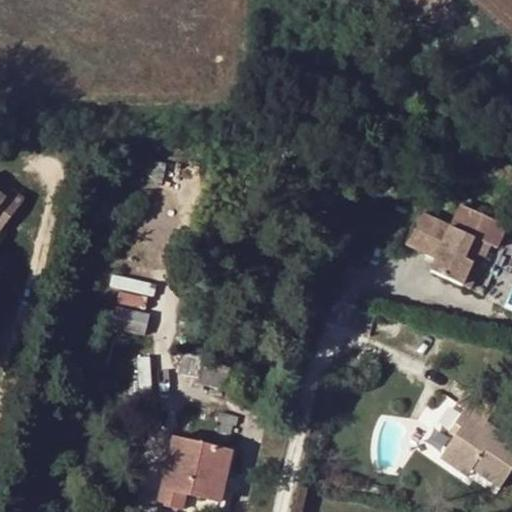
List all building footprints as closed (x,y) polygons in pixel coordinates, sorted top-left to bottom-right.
[(0,241),(19,216),(5,205),(0,212),(0,241)] [(397,247),(420,257),(424,247),(433,251),(429,260),(423,274),(456,288),(466,264),(475,267),(484,246),(409,216),(397,247)] [(161,247),(135,241),(131,261),(156,267),(161,247)] [(424,247),(420,257),(429,260),(433,251),(424,247)] [(465,291),(475,267),(466,264),(456,288),(465,291)] [(234,367),(196,359),(191,380),(231,389),(234,367)] [(457,431),(443,451),(470,469),(497,488),(511,466),(511,444),(483,424),(491,411),(462,391),(451,405),(460,412),(450,426),(457,431)] [(237,416),(219,412),(217,420),(221,421),(217,439),(226,442),(231,424),(235,425),(237,416)] [(174,438),(158,504),(184,510),(187,495),(217,502),(230,451),(174,438)] [(470,469),(443,451),(438,457),(464,477),(470,469)] [(184,510),(158,504),(157,511),(160,511),(221,511),(224,504),(217,502),(187,495),(184,510)]
